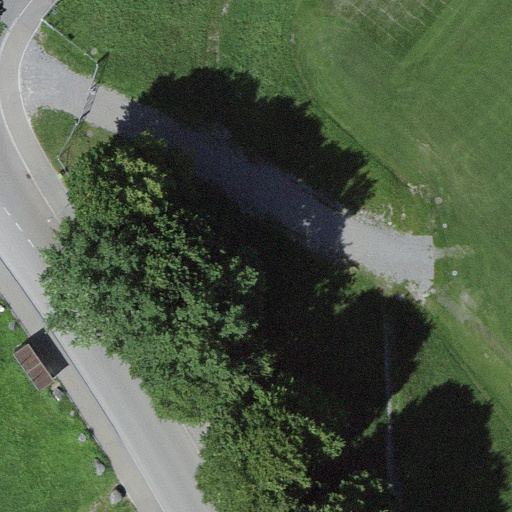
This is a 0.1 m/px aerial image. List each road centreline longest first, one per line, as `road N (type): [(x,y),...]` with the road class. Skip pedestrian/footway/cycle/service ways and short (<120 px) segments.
road 1 (track): [(380,264),(0,42)]
road 2 (residential): [(206,511),(109,348),(0,204)]
